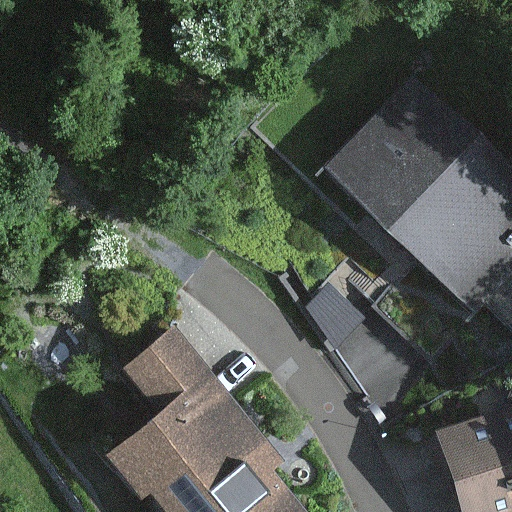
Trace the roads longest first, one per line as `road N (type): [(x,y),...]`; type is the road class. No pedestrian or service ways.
road 1 (residential): [(403,511),(374,444),(212,272)]
road 2 (track): [(0,133),(212,272)]
